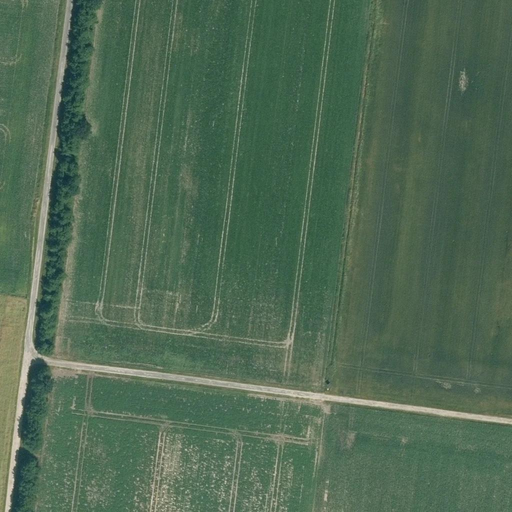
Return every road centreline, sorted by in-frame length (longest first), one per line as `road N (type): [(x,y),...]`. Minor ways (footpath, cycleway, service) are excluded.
road 1 (track): [(26,351),(52,363),(511,422)]
road 2 (track): [(26,351),(70,0)]
road 3 (track): [(7,511),(26,351)]
